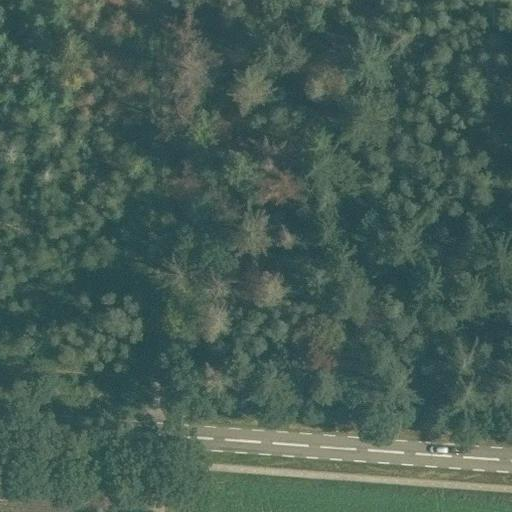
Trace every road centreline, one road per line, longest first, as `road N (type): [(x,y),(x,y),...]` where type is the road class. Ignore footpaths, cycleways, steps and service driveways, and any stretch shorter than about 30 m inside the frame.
road 1 (secondary): [(0,425),(511,461)]
road 2 (track): [(153,437),(161,0)]
